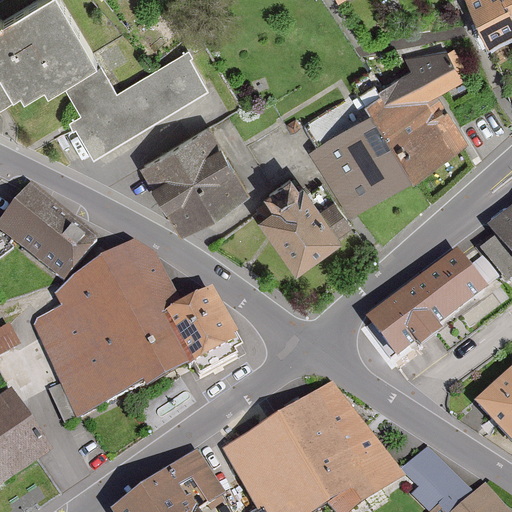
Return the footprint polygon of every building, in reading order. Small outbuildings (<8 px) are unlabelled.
[(0,100),(19,90),(23,96),(42,84),(45,90),(61,81),(76,108),(114,86),(64,0),(26,0),(0,15),(0,100)] [(467,0),(492,50),(511,40),(511,10),(507,0),(467,0)] [(511,40),(492,50),(511,93),(511,40)] [(209,85),(187,50),(71,120),(93,156),(209,85)] [(356,84),(360,91),(411,174),(472,138),(443,91),(461,80),(443,51),(406,61),(412,70),(391,83),(382,68),(356,84)] [(320,144),(312,149),(350,212),(411,174),(360,91),(308,123),(320,144)] [(142,164),(179,228),(245,189),(207,126),(142,164)] [(292,171),(264,190),(273,202),(258,212),(294,265),(352,226),(322,183),(313,189),(306,179),(300,183),(292,171)] [(96,241),(28,188),(0,223),(0,226),(67,278),(96,241)] [(511,208),(488,227),(495,237),(479,249),(506,285),(511,280),(511,208)] [(82,281),(54,295),(60,306),(29,321),(58,382),(42,390),(62,429),(190,367),(193,372),(243,348),(237,337),(239,335),(216,288),(180,306),(158,261),(131,242),(107,254),(113,267),(96,276),(82,281)] [(396,354),(483,289),(457,255),(370,319),(396,354)] [(0,359),(20,350),(8,327),(0,330),(0,359)] [(511,375),(479,405),(511,442),(511,375)] [(332,384),(274,419),(326,503),(333,511),(352,511),(405,477),(332,384)] [(0,482),(49,451),(11,391),(0,397),(0,482)] [(313,511),(326,503),(274,419),(221,452),(258,510),(255,511),(313,511)] [(109,511),(199,511),(225,495),(196,452),(109,511)] [(509,511),(486,486),(455,511),(445,511),(439,506),(432,511),(509,511)]
